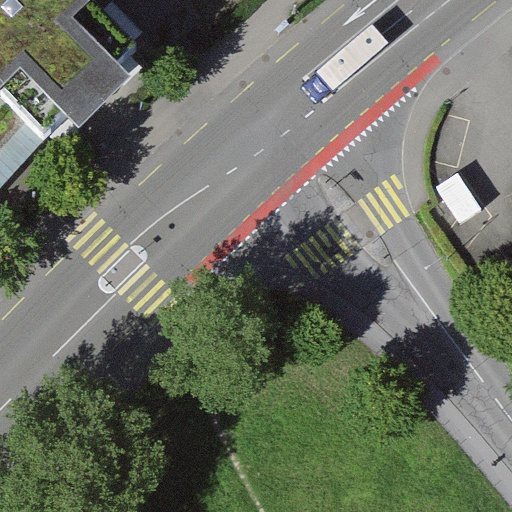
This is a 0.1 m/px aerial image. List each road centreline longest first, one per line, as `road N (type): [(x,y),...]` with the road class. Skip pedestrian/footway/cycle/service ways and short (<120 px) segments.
road 1 (primary): [(279,121),(122,271),(0,405)]
road 2 (residential): [(511,423),(279,121)]
road 3 (primary): [(427,0),(279,121)]
